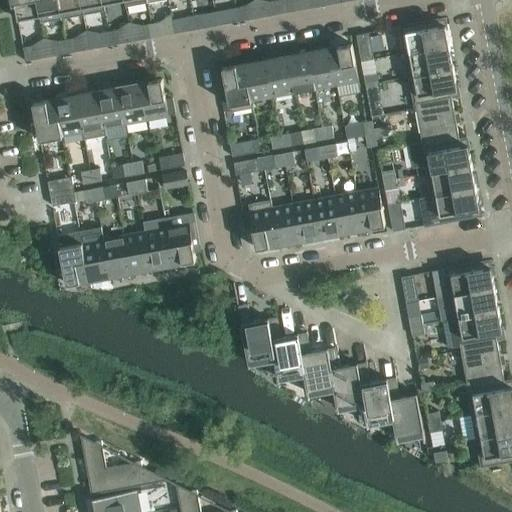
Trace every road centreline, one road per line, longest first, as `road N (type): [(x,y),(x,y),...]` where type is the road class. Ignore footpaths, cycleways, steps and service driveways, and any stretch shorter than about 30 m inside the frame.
road 1 (residential): [(266,280),(248,284),(229,263),(185,44)]
road 2 (residential): [(386,256),(404,348),(266,280)]
road 3 (residential): [(185,44),(423,0)]
road 4 (residential): [(0,75),(185,44)]
road 5 (tertiary): [(483,0),(511,143)]
road 6 (residential): [(511,231),(386,256)]
road 7 (residential): [(32,511),(12,399),(0,401)]
road 8 (residential): [(386,256),(266,280)]
